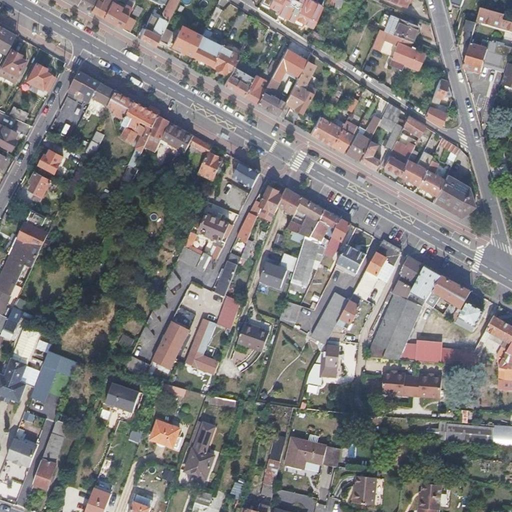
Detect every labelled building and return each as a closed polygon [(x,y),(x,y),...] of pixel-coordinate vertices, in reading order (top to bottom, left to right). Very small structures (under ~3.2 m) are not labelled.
[(80,0),(79,3),(84,7),(92,11),(98,0),(80,0)] [(99,0),(98,0),(92,11),(96,13),(104,18),(113,0),(112,0),(104,0),(103,2),(99,0)] [(126,7),(113,0),(104,18),(111,22),(122,28),(128,15),(133,7),(127,4),(126,7)] [(152,0),(157,2),(162,2),(166,4),(162,12),(162,16),(168,18),(178,0),(152,0)] [(327,0),(325,4),(340,10),(344,2),(339,0),(327,0)] [(491,1),(489,8),(499,11),(501,4),(491,1)] [(511,31),(511,17),(481,8),(477,21),(511,31)] [(156,47),(159,40),(166,28),(169,22),(153,14),(141,38),(149,43),(156,47)] [(136,19),(128,15),(122,28),(130,32),(136,19)] [(391,17),(385,32),(412,43),(418,27),(400,19),(400,20),(391,17)] [(464,45),(470,47),(470,45),(476,24),(467,21),(464,31),(468,32),(464,45)] [(2,27),(0,31),(0,51),(6,54),(16,35),(8,31),(2,27)] [(166,28),(159,40),(167,44),(173,31),(166,28)] [(173,46),(193,56),(203,35),(190,29),(188,33),(181,30),(173,46)] [(203,35),(193,56),(212,65),(222,45),(209,38),(212,31),(206,29),(203,35)] [(385,32),(379,30),(371,49),(380,53),(384,42),(397,47),(389,66),(402,71),(404,65),(410,49),(413,44),(412,43),(385,32)] [(312,35),(309,40),(319,46),(322,41),(312,35)] [(222,45),(212,65),(231,75),(234,68),(243,51),(224,41),(222,45)] [(511,52),(511,48),(490,42),(488,49),(483,66),(504,73),(511,52)] [(470,45),(470,47),(464,68),(481,73),(483,66),(488,49),(470,45)] [(511,62),(511,66),(509,65),(503,84),(511,86),(511,47),(511,48),(511,52),(511,62)] [(270,81),(258,104),(279,116),(285,103),(273,97),(288,69),(299,75),(306,61),(287,49),(280,63),(274,73),(270,81)] [(424,55),(410,49),(404,65),(418,71),(424,55)] [(11,50),(0,70),(0,74),(15,82),(26,61),(20,58),(22,55),(11,50)] [(268,69),(274,73),(280,63),(274,59),(268,69)] [(299,75),(285,103),(296,108),(295,109),(303,113),(314,90),(304,86),(307,80),(314,65),(306,61),(299,75)] [(37,63),(28,81),(49,92),(57,77),(46,72),(47,69),(37,63)] [(236,92),(244,96),(254,78),(234,68),(231,75),(225,86),(236,92)] [(444,71),(434,95),(440,97),(443,97),(444,98),(451,95),(444,71)] [(93,99),(101,84),(91,78),(81,72),(69,95),(75,98),(77,94),(80,95),(82,92),(88,95),(85,100),(91,103),(93,99)] [(256,74),(254,78),(244,96),(258,104),(270,81),(256,74)] [(108,87),(101,84),(93,99),(109,107),(117,92),(108,87)] [(336,88),(328,104),(333,107),(338,98),(341,91),(336,88)] [(117,92),(109,107),(109,108),(116,111),(115,114),(122,119),(120,125),(124,127),(122,132),(119,137),(135,146),(140,137),(144,139),(139,149),(143,151),(145,147),(158,116),(159,116),(152,112),(150,111),(147,109),(117,92)] [(440,97),(434,95),(431,103),(436,105),(440,97)] [(346,108),(351,111),(358,99),(355,98),(353,101),(351,99),(346,108)] [(10,106),(6,113),(27,121),(30,114),(10,106)] [(429,107),(425,117),(441,128),(447,114),(429,107)] [(384,111),(380,119),(377,124),(399,135),(403,126),(405,121),(384,111)] [(408,115),(405,121),(403,126),(420,138),(426,127),(417,121),(408,115)] [(163,140),(170,122),(164,119),(158,116),(145,147),(157,152),(163,140)] [(311,134),(333,146),(346,123),(334,116),(330,123),(321,117),(311,134)] [(354,159),(359,161),(370,139),(377,124),(380,119),(374,116),(364,136),(357,133),(346,154),(354,159)] [(346,123),(333,146),(339,150),(344,153),(359,127),(347,120),(346,123)] [(177,126),(170,122),(163,140),(176,147),(173,153),(172,152),(170,155),(169,155),(163,169),(164,171),(169,173),(177,159),(181,150),(186,153),(190,145),(195,136),(184,130),(179,127),(178,131),(175,129),(177,126)] [(17,132),(0,123),(0,131),(1,132),(0,133),(0,148),(8,153),(10,148),(11,149),(16,139),(14,138),(17,132)] [(87,139),(92,142),(97,134),(91,131),(87,139)] [(92,142),(87,152),(94,155),(104,136),(97,133),(97,134),(92,142)] [(203,141),(195,136),(190,145),(208,154),(210,151),(212,146),(203,141)] [(370,139),(359,161),(368,167),(375,171),(381,161),(373,156),(378,144),(370,139)] [(383,167),(400,176),(413,150),(406,146),(403,152),(396,148),(393,153),(392,153),(390,156),(389,155),(383,167)] [(64,149),(61,156),(64,157),(75,163),(78,156),(64,149)] [(138,163),(143,151),(139,149),(133,161),(138,163)] [(186,153),(181,150),(177,159),(182,161),(186,153)] [(413,150),(400,176),(409,180),(417,164),(416,164),(412,162),(417,152),(413,150)] [(46,155),(40,165),(56,173),(64,157),(61,156),(51,151),(49,156),(46,155)] [(210,151),(208,154),(199,173),(212,180),(222,160),(215,156),(216,154),(210,151)] [(416,164),(417,164),(409,180),(418,186),(431,160),(433,156),(422,151),(416,164)] [(500,166),(506,164),(508,164),(505,155),(506,151),(497,153),(500,166)] [(431,160),(418,186),(437,196),(445,180),(433,173),(437,164),(431,160)] [(152,161),(146,175),(155,179),(161,165),(152,161)] [(260,173),(242,162),(233,176),(253,188),(260,173)] [(509,175),(506,164),(500,166),(492,168),(496,185),(507,182),(505,176),(509,175)] [(51,181),(35,174),(31,184),(33,185),(30,191),(37,195),(35,199),(40,201),(51,181)] [(447,175),(445,180),(437,196),(435,202),(455,214),(462,217),(467,214),(475,208),(470,188),(447,175)] [(211,182),(200,206),(203,208),(209,196),(214,199),(220,186),(211,182)] [(180,197),(185,199),(189,189),(185,187),(180,197)] [(262,204),(261,206),(263,207),(276,213),(279,206),(284,196),(279,194),(280,192),(270,187),(262,204)] [(297,209),(303,197),(287,188),(284,196),(279,206),(292,213),(291,216),(293,217),(297,209)] [(311,202),(303,197),(297,209),(306,213),(321,221),(326,210),(311,202)] [(256,201),(250,213),(258,217),(263,207),(261,206),(262,204),(256,201)] [(334,214),(326,210),(321,221),(312,239),(307,237),(305,244),(300,259),(295,273),(292,283),(304,287),(316,252),(322,253),(328,244),(342,219),(339,217),(334,214)] [(201,212),(199,216),(202,217),(198,226),(202,227),(199,233),(222,243),(230,224),(201,212)] [(11,216),(6,213),(1,222),(6,225),(11,216)] [(248,240),(258,217),(250,213),(238,238),(241,239),(240,242),(247,244),(248,240)] [(307,237),(312,239),(321,221),(306,213),(304,217),(307,218),(303,225),(292,220),(288,228),(292,230),(307,237)] [(26,224),(49,235),(52,228),(29,217),(26,224)] [(348,222),(342,219),(328,244),(337,248),(341,240),(342,241),(351,224),(348,222)] [(46,240),(49,235),(26,224),(0,278),(0,321),(27,264),(34,267),(44,245),(46,240)] [(305,244),(307,237),(292,230),(291,234),(293,235),(292,237),(305,244)] [(192,232),(184,247),(188,249),(189,246),(191,247),(197,235),(192,232)] [(278,233),(272,248),(276,249),(280,251),(286,236),(278,233)] [(253,242),(248,240),(247,244),(241,258),(246,260),(253,242)] [(385,262),(395,267),(402,252),(394,248),(389,245),(383,242),(368,269),(378,274),(385,262)] [(347,244),(337,265),(357,274),(367,254),(347,244)] [(216,245),(211,255),(216,258),(222,248),(216,245)] [(184,247),(181,253),(207,266),(211,257),(204,253),(203,256),(188,249),(184,247)] [(207,266),(181,253),(179,259),(204,272),(207,266)] [(280,268),(267,263),(260,282),(281,289),(287,271),(295,273),(300,259),(285,253),(280,268)] [(225,297),(241,258),(231,254),(229,260),(230,260),(216,293),(225,297)] [(396,293),(409,300),(425,265),(409,256),(401,272),(403,274),(394,292),(396,293)] [(27,264),(0,321),(0,332),(3,334),(5,330),(15,307),(34,267),(27,264)] [(93,265),(84,284),(92,289),(101,269),(93,265)] [(442,275),(425,265),(409,300),(396,293),(375,342),(388,349),(384,359),(400,360),(408,343),(426,303),(433,291),(442,275)] [(367,270),(354,294),(367,301),(379,277),(367,270)] [(180,281),(173,271),(140,339),(143,344),(154,335),(151,330),(161,322),(157,316),(167,307),(164,303),(174,294),(170,289),(180,281)] [(442,275),(433,291),(459,305),(463,307),(471,291),(467,289),(461,285),(442,275)] [(304,287),(292,283),(286,301),(300,306),(306,288),(304,287)] [(433,291),(426,303),(452,318),(459,305),(433,291)] [(318,340),(326,345),(328,341),(350,301),(351,300),(337,292),(312,337),(318,340)] [(184,297),(153,360),(171,369),(189,332),(178,326),(182,319),(185,320),(195,301),(184,297)] [(301,307),(300,306),(286,301),(281,319),(295,327),(301,307)] [(350,301),(328,341),(341,342),(343,342),(344,334),(340,334),(344,328),(347,323),(350,325),(353,320),(360,307),(350,301)] [(463,307),(459,305),(452,318),(474,331),(476,327),(477,327),(485,311),(467,301),(464,308),(463,307)] [(212,330),(214,326),(218,327),(224,330),(233,307),(227,305),(226,307),(218,304),(214,316),(212,322),(204,319),(179,378),(189,383),(196,368),(206,371),(211,359),(202,355),(212,330)] [(25,312),(15,307),(5,330),(15,334),(25,312)] [(206,313),(204,319),(212,322),(214,316),(206,313)] [(460,353),(459,366),(476,367),(478,355),(484,343),(486,343),(492,334),(506,341),(503,347),(510,350),(511,345),(511,326),(495,316),(474,355),(460,353)] [(259,330),(244,326),(238,343),(263,351),(270,331),(260,327),(259,330)] [(15,359),(18,352),(32,358),(35,351),(34,351),(40,334),(27,329),(25,335),(24,334),(22,340),(21,340),(17,352),(16,351),(13,358),(15,359)] [(124,334),(119,343),(129,348),(134,340),(124,334)] [(322,352),(326,345),(318,340),(316,344),(318,345),(320,351),(322,352)] [(322,352),(310,373),(321,375),(324,350),(328,351),(328,347),(340,348),(341,342),(328,341),(326,345),(322,352)] [(408,343),(400,360),(440,364),(441,349),(441,346),(408,343)] [(511,345),(510,350),(500,368),(500,370),(511,371),(511,367),(511,345)] [(337,377),(340,348),(328,347),(328,351),(324,350),(321,375),(310,373),(307,383),(322,384),(323,376),(337,377)] [(441,349),(440,364),(459,366),(460,353),(460,351),(441,349)] [(51,351),(46,363),(45,365),(58,370),(74,375),(79,362),(51,351)] [(32,358),(18,352),(15,359),(8,378),(1,375),(0,377),(0,393),(3,395),(12,398),(21,401),(27,385),(36,388),(45,365),(46,363),(32,358)] [(125,369),(144,377),(150,366),(131,356),(125,369)] [(45,401),(58,370),(45,365),(36,388),(32,396),(45,401)] [(511,370),(511,371),(500,370),(499,386),(499,391),(511,392),(511,370)] [(148,371),(147,378),(161,382),(163,375),(148,371)] [(386,372),(384,394),(442,399),(443,377),(437,377),(430,376),(422,375),(422,377),(407,376),(407,374),(399,373),(393,373),(386,372)] [(215,377),(208,396),(211,396),(236,400),(240,381),(215,377)] [(134,412),(140,393),(113,383),(106,402),(107,406),(114,409),(118,407),(134,412)] [(185,389),(163,383),(161,389),(183,395),(185,389)] [(264,393),(259,396),(262,401),(267,398),(264,393)] [(12,398),(3,395),(2,400),(10,403),(12,398)] [(236,400),(211,396),(209,405),(234,410),(236,400)] [(511,414),(502,413),(501,425),(511,425),(511,414)] [(57,421),(34,484),(47,489),(56,465),(54,464),(68,425),(57,421)] [(158,422),(152,439),(174,447),(180,429),(158,422)] [(216,429),(198,422),(189,447),(193,449),(186,471),(194,474),(195,471),(208,475),(215,456),(207,454),(216,429)] [(511,446),(511,427),(459,424),(457,442),(511,446)] [(139,443),(144,428),(134,425),(129,440),(139,443)] [(270,459),(281,462),(286,438),(276,435),(270,459)] [(306,460),(324,464),(328,446),(293,437),(286,465),(304,469),(306,460)] [(30,466),(37,447),(15,438),(7,457),(14,459),(13,462),(23,465),(23,463),(30,466)] [(340,449),(328,446),(324,464),(336,467),(340,449)] [(109,451),(103,469),(108,470),(114,453),(109,451)] [(281,462),(270,459),(261,495),(272,497),(281,462)] [(323,465),(320,484),(330,485),(333,467),(323,465)] [(15,504),(23,507),(37,472),(29,469),(15,504)] [(101,473),(97,482),(104,484),(107,475),(101,473)] [(375,505),(378,477),(358,476),(357,490),(355,490),(353,503),(375,505)] [(417,511),(437,511),(440,511),(442,485),(423,483),(421,508),(418,508),(417,511)] [(96,488),(86,511),(105,511),(109,504),(107,503),(111,493),(96,488)] [(198,490),(194,503),(208,507),(212,494),(198,490)] [(134,500),(148,505),(150,500),(136,494),(134,500)]
